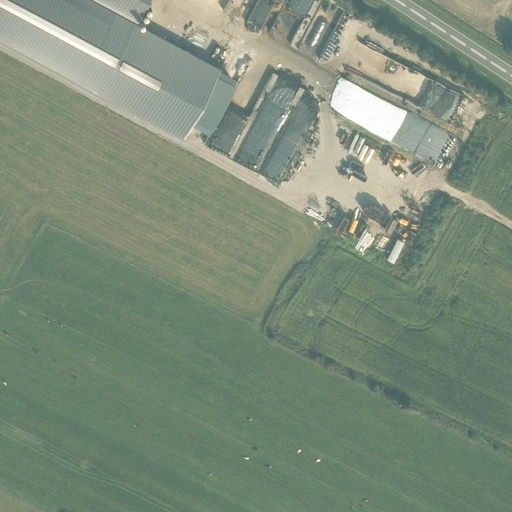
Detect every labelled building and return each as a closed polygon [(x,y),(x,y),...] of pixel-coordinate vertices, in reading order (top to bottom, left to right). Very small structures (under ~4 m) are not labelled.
[(0,0),(0,38),(143,115),(180,45),(137,22),(148,0),(0,0)] [(247,18),(253,0),(220,0),(220,2),(224,4),(223,9),(247,18)] [(327,2),(311,24),(313,26),(312,28),(321,34),(338,9),(327,2)] [(317,61),(322,51),(341,61),(345,60),(347,56),(346,49),(352,38),(344,39),(343,30),(334,31),(324,49),(322,34),(310,58),(317,61)] [(201,47),(209,41),(206,37),(198,42),(201,47)] [(197,46),(187,59),(194,64),(204,51),(197,46)]
